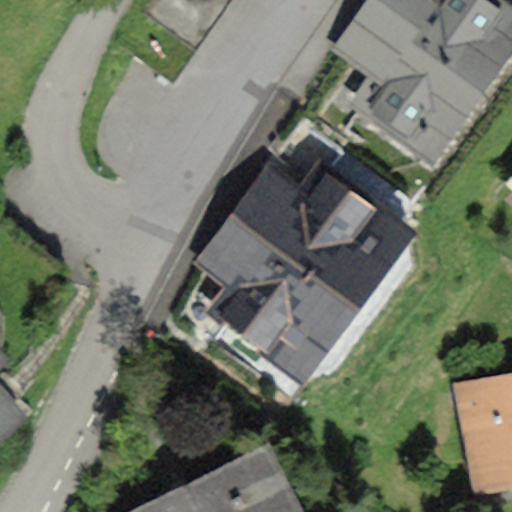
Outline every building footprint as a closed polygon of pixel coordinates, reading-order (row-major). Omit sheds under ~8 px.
[(173,0),(151,0),(120,44),(172,81),(211,26),(173,0)] [(228,0),(173,0),(211,26),(228,0)] [(369,93),(425,133),(503,22),(470,0),(381,0),(348,47),(384,71),(369,93)] [(321,183),(231,304),(278,339),(290,323),(313,340),(379,251),(356,234),(368,218),(321,183)] [(511,465),(511,384),(471,393),(488,481),(510,477),(508,466),(511,465)] [(284,511),(261,460),(258,465),(163,511),(284,511)]
